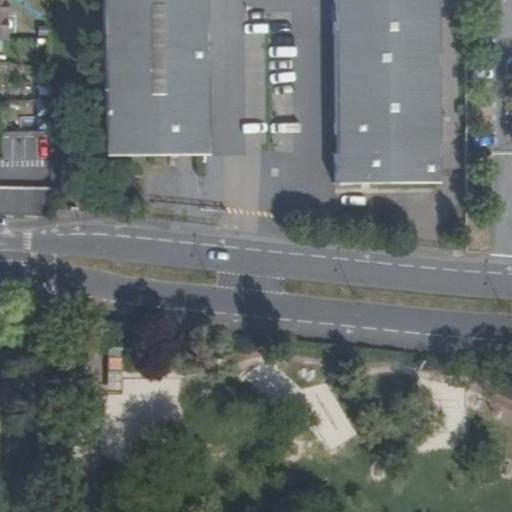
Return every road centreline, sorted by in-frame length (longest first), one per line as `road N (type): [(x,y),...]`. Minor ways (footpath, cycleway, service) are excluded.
road 1 (tertiary): [(56,264),(88,280),(254,309),(511,332)]
road 2 (tertiary): [(511,282),(93,246),(56,264)]
